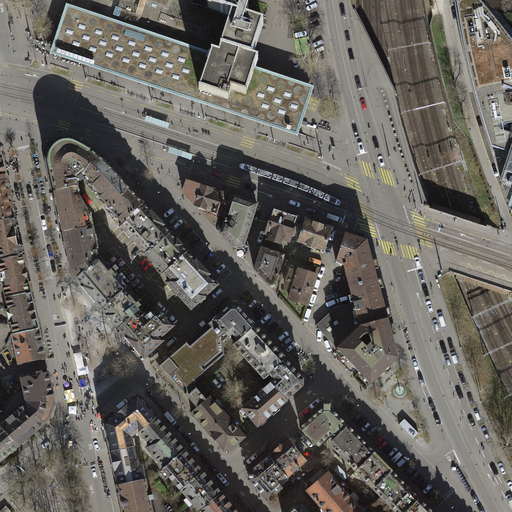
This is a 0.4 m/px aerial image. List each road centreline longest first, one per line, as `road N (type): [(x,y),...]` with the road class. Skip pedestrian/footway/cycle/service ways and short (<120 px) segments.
road 1 (tertiary): [(390,221),(366,190),(326,172),(8,71)]
road 2 (tertiary): [(16,112),(363,221),(390,221)]
road 3 (residential): [(163,188),(333,376)]
road 4 (primary): [(467,444),(390,221)]
road 5 (primary): [(390,221),(334,0)]
road 6 (residential): [(81,418),(137,372),(227,474)]
road 7 (residential): [(333,376),(423,467),(467,444)]
road 8 (residential): [(16,112),(51,281)]
road 9 (residential): [(227,474),(333,376)]
road 10 (residential): [(81,418),(51,281)]
road 11 (tertiary): [(511,263),(390,221)]
